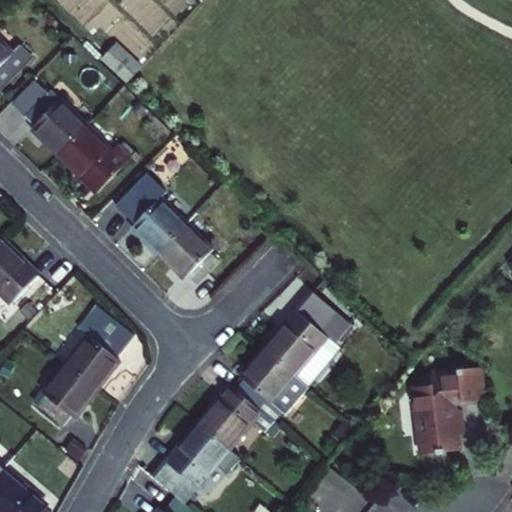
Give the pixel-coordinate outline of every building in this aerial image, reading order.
[(126,79),(139,65),(114,42),(101,56),(126,79)] [(0,94),(27,69),(0,43),(0,94)] [(38,132),(62,155),(88,130),(64,105),(60,109),(51,99),(30,119),(41,129),(38,132)] [(113,155),(88,130),(62,155),(99,192),(133,157),(122,146),(113,155)] [(161,186),(129,217),(140,227),(137,230),(162,255),(188,228),(164,204),(172,197),(161,186)] [(215,255),(188,228),(162,255),(187,279),(190,276),(199,285),(218,265),(211,258),(215,255)] [(0,240),(0,258),(9,249),(0,240)] [(9,249),(0,258),(0,298),(16,314),(44,284),(9,249)] [(319,298),(271,356),(302,382),(315,393),(339,365),(325,353),(333,343),(342,350),(358,331),(319,298)] [(75,379),(104,403),(126,375),(122,372),(142,346),(103,316),(83,342),(94,350),(72,378),(75,379)] [(342,350),(333,343),(325,353),(339,365),(347,355),(342,350)] [(248,388),(241,397),(280,430),(289,419),(292,421),(315,393),(302,382),(271,356),(245,386),(248,388)] [(425,390),(419,392),(428,461),(467,456),(465,440),(471,439),(467,413),(461,414),(460,408),(491,404),(487,371),(440,377),(438,381),(430,384),(425,390)] [(76,430),(80,433),(104,403),(75,379),(51,407),(54,410),(47,417),(70,437),(76,430)] [(238,394),(228,405),(206,430),(237,456),(258,430),(271,441),(280,430),(241,397),(238,394)] [(237,456),(206,430),(159,484),(183,504),(190,510),(237,456)] [(308,499),(329,508),(327,511),(356,511),(366,492),(321,472),(308,499)] [(49,511),(8,476),(0,484),(0,511),(49,511)]
